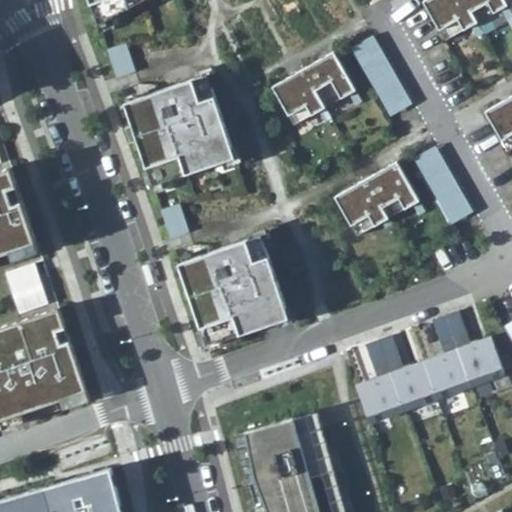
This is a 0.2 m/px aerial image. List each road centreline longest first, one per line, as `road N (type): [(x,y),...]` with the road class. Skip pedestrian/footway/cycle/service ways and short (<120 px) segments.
road 1 (residential): [(25,0),(163,390)]
road 2 (residential): [(163,390),(511,263)]
road 3 (residential): [(0,447),(163,390)]
road 4 (residential): [(511,250),(440,119)]
road 5 (residential): [(440,119),(379,11),(399,0)]
road 6 (residential): [(318,190),(440,119)]
road 7 (residential): [(163,390),(196,511)]
